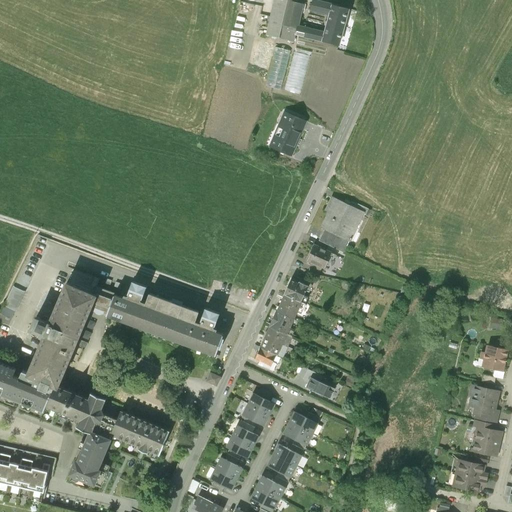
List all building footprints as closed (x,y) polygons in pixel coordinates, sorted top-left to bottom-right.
[(274,0),(266,34),(280,37),(279,38),(294,42),(295,35),(298,26),(303,0),(274,0)] [(348,8),(314,0),(312,0),(310,11),(328,15),(324,32),(298,26),(295,35),(339,45),(348,8)] [(266,85),(280,89),(290,51),(276,47),(266,85)] [(297,53),(286,91),(300,95),(311,57),(297,53)] [(285,112),(269,147),(291,157),(307,122),(285,112)] [(321,227),(325,229),(350,242),(364,213),(355,209),(332,197),(326,210),(329,212),(321,227)] [(355,209),(364,213),(368,215),(370,210),(358,204),(355,209)] [(344,253),(350,242),(325,229),(319,241),(344,253)] [(331,253),(315,245),(307,260),(312,262),(310,266),(318,270),(320,266),(324,268),(331,253)] [(293,278),(285,294),(301,301),(308,286),(293,278)] [(42,333),(26,373),(54,384),(58,386),(78,334),(79,335),(90,305),(95,292),(64,280),(48,320),(34,314),(28,328),(42,333)] [(214,356),(223,334),(216,331),(217,328),(215,327),(220,313),(206,307),(200,322),(195,320),(199,311),(150,291),(146,302),(140,300),(146,286),(133,280),(127,295),(124,294),(123,297),(114,294),(112,299),(95,292),(90,305),(100,309),(108,312),(107,314),(214,356)] [(14,286),(4,305),(15,311),(25,292),(14,286)] [(285,294),(278,310),(295,318),(303,302),(301,301),(285,294)] [(287,335),(295,318),(278,310),(270,327),(287,335)] [(502,320),(492,319),(491,328),(501,329),(502,320)] [(292,337),(287,335),(270,327),(266,337),(288,347),(292,337)] [(266,337),(261,347),(276,354),(283,357),(288,347),(266,337)] [(509,351),(487,345),(485,353),(482,352),(480,359),(484,360),(483,367),(495,370),(504,372),(509,351)] [(273,361),(276,354),(261,347),(255,359),(271,367),(273,361)] [(280,364),(283,357),(276,354),(273,361),(280,364)] [(20,371),(0,362),(0,393),(1,394),(20,402),(43,411),(45,406),(54,384),(26,373),(20,371)] [(207,371),(210,372),(219,376),(221,372),(209,366),(207,371)] [(310,377),(322,382),(324,377),(308,369),(303,378),(307,384),(310,377)] [(505,372),(504,372),(495,370),(493,377),(496,378),(503,380),(505,372)] [(219,376),(210,372),(206,381),(217,386),(221,377),(219,376)] [(495,385),(496,378),(493,377),(483,375),(482,382),(495,385)] [(306,387),(330,398),(334,388),(322,382),(310,377),(307,384),(306,387)] [(88,398),(58,386),(54,384),(45,406),(54,409),(66,414),(74,417),(80,420),(77,426),(90,432),(97,414),(104,399),(90,393),(88,398)] [(500,391),(473,385),(470,396),(472,396),(470,405),(476,407),(474,414),(477,415),(475,420),(491,423),(497,425),(500,411),(496,410),(500,391)] [(253,393),(248,404),(270,415),(276,404),(253,393)] [(264,426),(270,415),(248,404),(242,415),(264,426)] [(121,412),(117,422),(112,435),(140,447),(139,450),(147,453),(148,451),(158,455),(168,431),(121,412)] [(295,412),(290,422),(311,434),(317,424),(295,412)] [(112,435),(117,422),(97,414),(90,432),(86,441),(81,455),(78,461),(75,460),(72,467),(69,475),(100,488),(104,479),(109,467),(100,464),(107,447),(112,435)] [(474,426),(477,426),(490,429),(491,423),(475,420),(474,426)] [(306,444),(311,434),(290,422),(284,432),(306,444)] [(237,426),(231,436),(253,448),(259,437),(237,426)] [(503,432),(490,429),(477,426),(471,451),(497,457),(503,432)] [(248,459),(253,448),(231,436),(225,447),(248,459)] [(279,446),(274,455),(295,466),(300,456),(279,446)] [(0,477),(0,482),(10,485),(15,463),(10,461),(11,456),(5,454),(0,477)] [(289,476),(295,466),(274,455),(269,465),(289,476)] [(475,458),(474,463),(486,465),(487,466),(488,461),(475,458)] [(10,485),(22,487),(28,460),(22,459),(21,464),(15,463),(10,485)] [(222,459),(217,469),(236,479),(242,468),(222,459)] [(460,459),(456,473),(487,480),(489,474),(484,473),(486,465),(474,463),(460,459)] [(22,487),(33,490),(38,468),(32,467),(33,461),(28,460),(22,487)] [(33,490),(44,492),(48,472),(50,465),(45,464),(44,469),(38,468),(33,490)] [(231,489),(236,479),(217,469),(212,479),(231,489)] [(486,487),(487,480),(456,473),(453,487),(479,493),(481,485),(486,487)] [(263,477),(258,487),(279,498),(284,488),(263,477)] [(189,488),(196,491),(200,482),(193,479),(189,488)] [(274,508),(279,498),(258,487),(253,497),(274,508)] [(511,495),(510,495),(511,490),(511,488),(505,487),(503,496),(508,497),(507,505),(511,506),(511,495)] [(196,511),(207,511),(212,504),(199,498),(195,507),(198,509),(196,511)]
